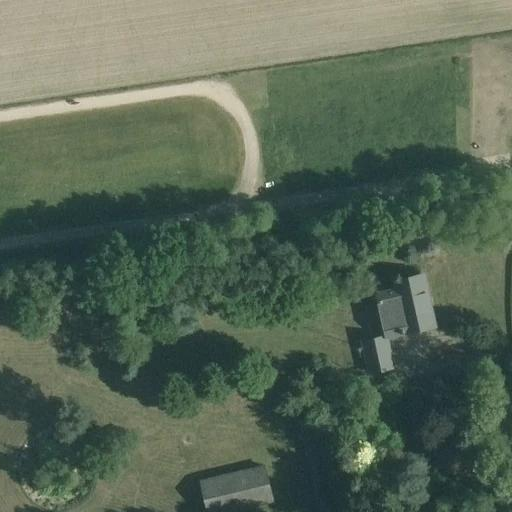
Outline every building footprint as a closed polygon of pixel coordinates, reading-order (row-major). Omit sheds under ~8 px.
[(377,294),(386,336),(405,332),(434,326),(428,300),(425,301),(423,294),(427,293),(423,275),(397,281),(399,289),(377,294)] [(120,327),(118,311),(99,314),(102,330),(120,327)] [(393,368),(386,336),(364,341),(370,373),(393,368)] [(297,412),(313,477),(336,471),(320,406),(297,412)] [(227,511),(272,501),(264,467),(201,483),(208,511),(227,511)]
